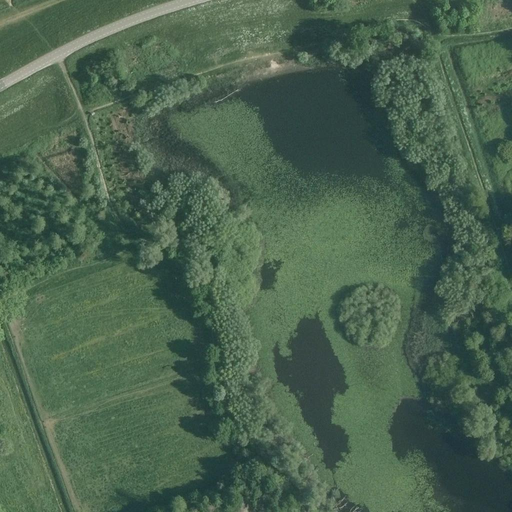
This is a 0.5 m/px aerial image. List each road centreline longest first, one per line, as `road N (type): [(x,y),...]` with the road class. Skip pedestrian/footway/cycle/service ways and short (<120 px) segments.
road 1 (track): [(85,120),(245,54),(405,20),(427,26)]
road 2 (track): [(111,229),(162,243),(209,300),(221,385),(271,471)]
road 3 (tertiary): [(0,83),(60,49),(198,0)]
road 4 (track): [(111,229),(105,181),(60,49)]
